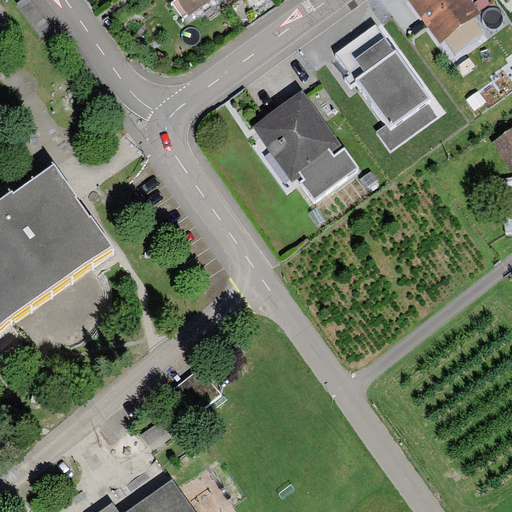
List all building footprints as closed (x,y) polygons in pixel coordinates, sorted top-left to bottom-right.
[(173,0),(187,20),(215,0),(173,0)] [(409,0),(407,2),(436,43),(469,20),(460,8),(472,0),(409,0)] [(386,50),(372,31),(333,59),(384,129),(375,136),(384,149),(428,117),(419,104),(429,97),(391,46),(386,50)] [(355,171),(304,97),(285,110),(255,132),(292,186),(300,181),(313,199),(355,171)] [(511,131),(493,145),(511,172),(511,131)] [(69,195),(53,174),(0,211),(0,330),(110,253),(69,195)] [(511,179),(495,182),(498,207),(502,207),(504,222),(511,221),(511,179)] [(175,392),(194,415),(219,395),(200,372),(175,392)] [(128,511),(194,511),(173,481),(128,511)]
